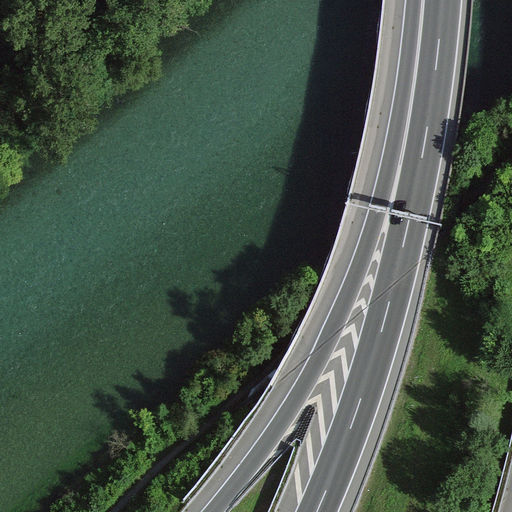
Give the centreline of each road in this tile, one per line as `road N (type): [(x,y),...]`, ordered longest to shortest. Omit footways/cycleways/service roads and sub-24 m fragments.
road 1 (motorway): [(417,0),(389,165),(345,304),(286,414),(214,511)]
road 2 (track): [(511,165),(107,511)]
road 3 (motorway): [(439,0),(419,178),(378,345),(318,511)]
